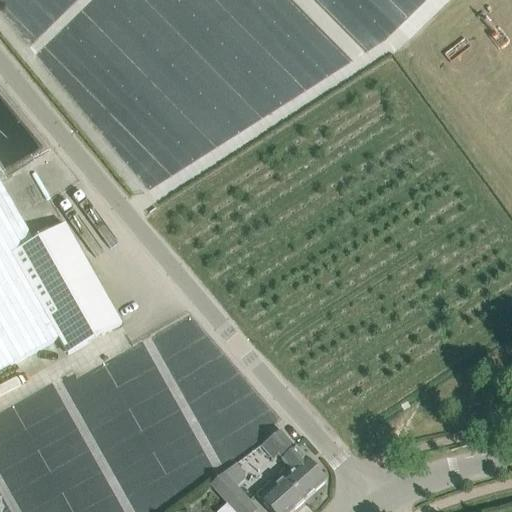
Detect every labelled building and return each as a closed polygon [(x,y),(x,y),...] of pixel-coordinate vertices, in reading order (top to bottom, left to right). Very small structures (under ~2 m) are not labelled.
[(511,0),(494,0),(511,18),(511,0)] [(0,371),(57,339),(67,356),(121,326),(64,226),(34,243),(0,183),(0,371)] [(287,467),(280,473),(306,501),(326,483),(281,432),(281,433),(280,432),(261,447),(274,460),(278,458),(280,460),(287,467)] [(293,511),(306,501),(280,473),(255,496),(260,500),(259,501),(269,511),(293,511)] [(223,474),(211,485),(227,504),(230,507),(234,511),(255,511),(256,511),(243,496),(235,488),(223,474)]
